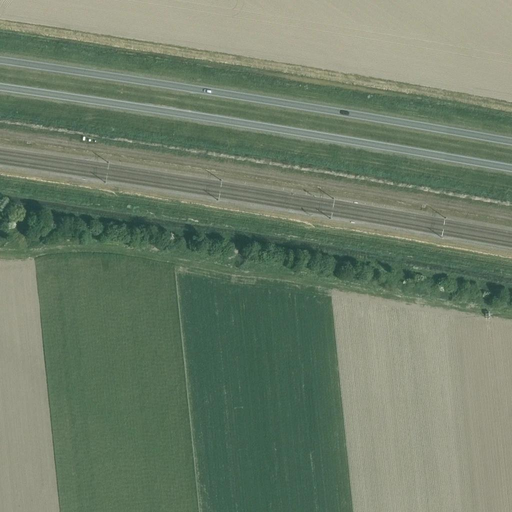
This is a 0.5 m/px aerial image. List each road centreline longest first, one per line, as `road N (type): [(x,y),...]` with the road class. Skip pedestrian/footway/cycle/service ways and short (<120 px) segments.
road 1 (trunk): [(511,143),(0,60)]
road 2 (trunk): [(0,86),(511,169)]
road 3 (track): [(0,133),(511,216)]
